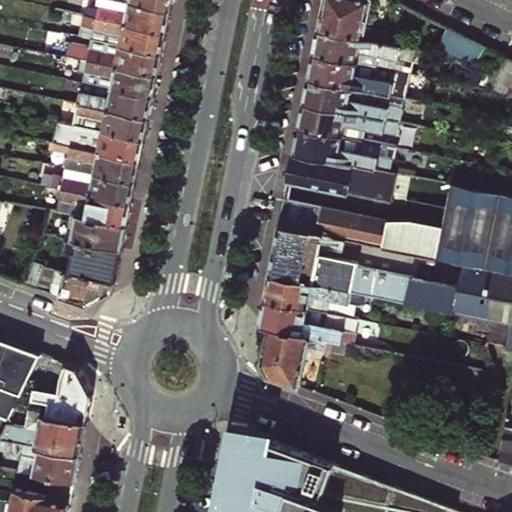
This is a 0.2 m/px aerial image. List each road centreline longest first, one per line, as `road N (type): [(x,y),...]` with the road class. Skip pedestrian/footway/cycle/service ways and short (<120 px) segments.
road 1 (secondary): [(215,349),(210,291),(268,0)]
road 2 (secondary): [(230,0),(175,279),(146,336)]
road 3 (residential): [(217,384),(511,495)]
road 4 (residential): [(0,305),(133,355)]
road 5 (secondary): [(136,391),(142,435),(128,511)]
